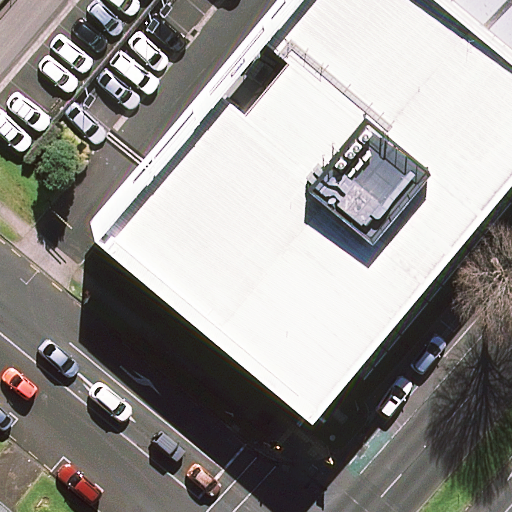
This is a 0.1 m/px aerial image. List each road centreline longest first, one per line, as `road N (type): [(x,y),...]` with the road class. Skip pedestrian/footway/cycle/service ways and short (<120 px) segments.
road 1 (residential): [(211,511),(0,333)]
road 2 (secondary): [(362,511),(511,338)]
